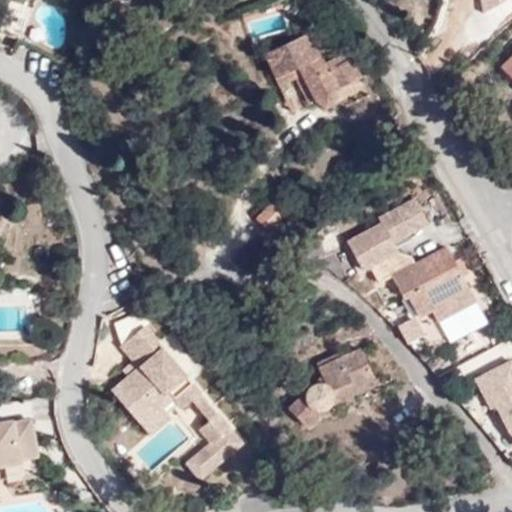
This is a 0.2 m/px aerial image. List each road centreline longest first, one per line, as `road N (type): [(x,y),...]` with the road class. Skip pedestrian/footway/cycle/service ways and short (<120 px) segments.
road 1 (residential): [(135,511),(73,435),(63,390),(87,260),(83,219),(48,112),(23,83),(0,72)]
road 2 (residential): [(353,0),(398,63),(496,240)]
